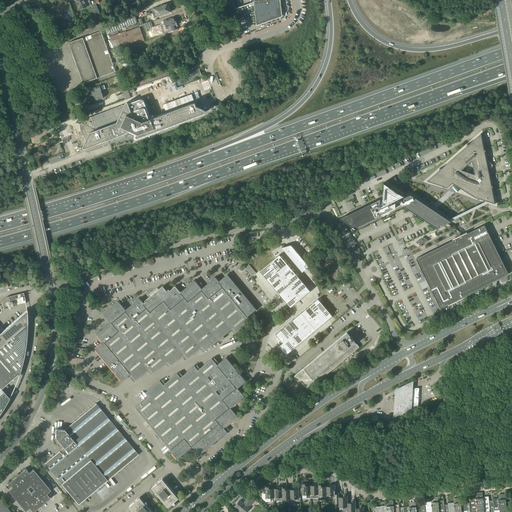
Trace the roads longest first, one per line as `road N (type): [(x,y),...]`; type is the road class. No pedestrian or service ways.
road 1 (motorway): [(0,242),(453,87)]
road 2 (motorway): [(511,50),(193,164)]
road 3 (unclassified): [(392,332),(323,216),(227,230),(128,258)]
road 4 (residential): [(212,511),(258,478),(310,468),(378,496),(511,484)]
road 5 (unknown): [(49,424),(95,395),(143,457),(88,509),(45,467),(42,445)]
road 6 (secondary): [(203,511),(306,431),(404,375)]
road 7 (motorway): [(328,0),(330,46),(300,103),(193,164)]
road 8 (tertiary): [(49,282),(0,59)]
road 9 (secondary): [(404,353),(319,403),(221,479)]
road 10 (motorway): [(193,164),(0,226)]
road 11 (tertiary): [(0,459),(29,421),(50,368),(49,282)]
road 12 (motorway): [(511,27),(447,47),(400,47),(363,26),(349,0)]
road 13 (secondary): [(404,375),(511,322)]
